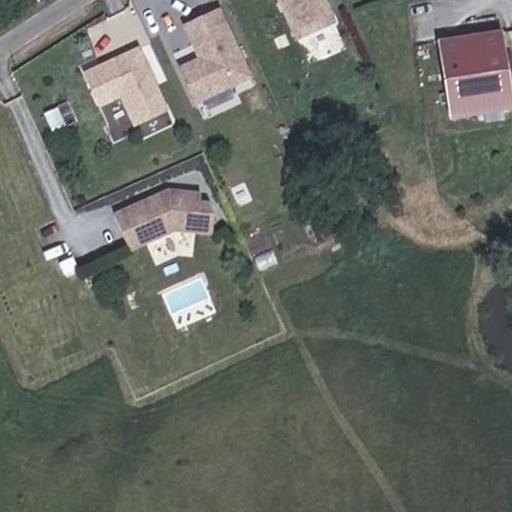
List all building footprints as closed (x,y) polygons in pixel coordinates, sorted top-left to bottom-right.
[(281,0),(297,35),(334,18),(325,0),(281,0)] [(252,76),(221,9),(187,25),(202,57),(192,62),(194,66),(184,71),(197,101),(252,76)] [(437,41),(454,109),(511,95),(511,77),(500,24),(486,26),(483,14),(449,21),(452,39),(437,41)] [(165,108),(138,47),(84,71),(98,103),(120,93),(133,123),(165,108)] [(135,238),(180,217),(217,221),(219,203),(214,191),(205,190),(206,182),(173,179),(119,204),(135,238)]
